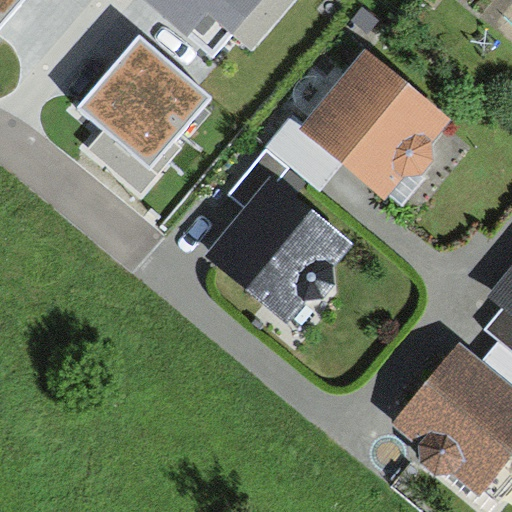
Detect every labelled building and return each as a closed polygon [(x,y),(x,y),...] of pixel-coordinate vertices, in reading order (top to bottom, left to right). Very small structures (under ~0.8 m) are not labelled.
[(0,0),(0,20),(17,0),(0,0)] [(252,0),(161,0),(214,45),(252,0)] [(206,95),(141,40),(84,106),(149,161),(206,95)] [(447,121),(362,52),(299,130),(384,199),(447,121)] [(347,244),(270,182),(210,258),(287,319),(347,244)] [(511,270),(492,295),(511,310),(511,270)] [(511,389),(461,348),(396,422),(483,495),(511,458),(511,389)]
